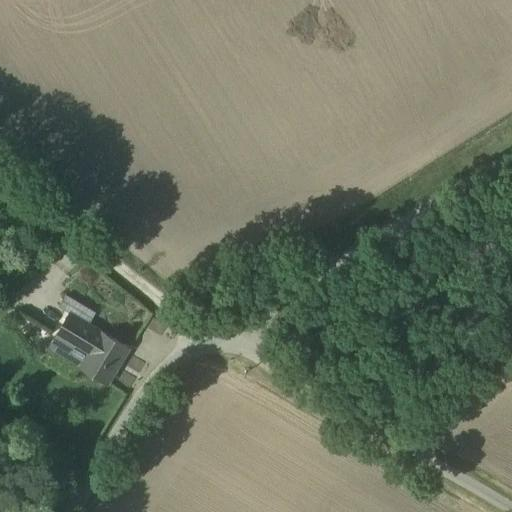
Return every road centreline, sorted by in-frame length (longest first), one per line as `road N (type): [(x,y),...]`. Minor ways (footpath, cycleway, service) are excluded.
road 1 (unclassified): [(207,341),(511,151)]
road 2 (unclassified): [(207,341),(258,356),(511,510)]
road 3 (track): [(0,159),(207,341)]
road 4 (unclassified): [(73,511),(165,368),(207,341)]
